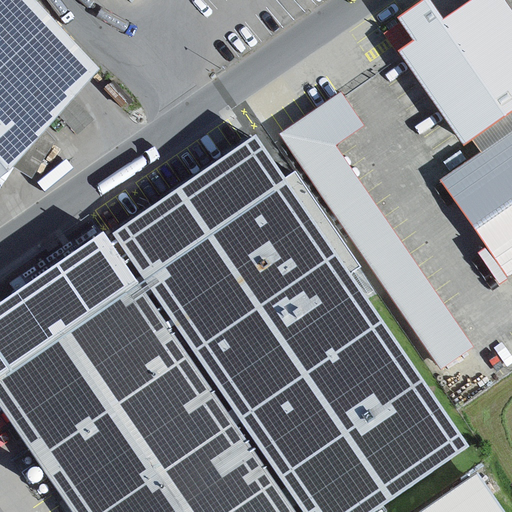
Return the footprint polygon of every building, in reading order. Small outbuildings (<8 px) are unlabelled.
[(0,0),(0,162),(97,72),(29,0),(0,0)] [(426,0),(424,0),(396,20),(412,42),(396,53),(462,148),(469,142),(511,112),(511,15),(501,0),(473,0),(442,22),(426,0)] [(340,94),(279,136),(439,371),(471,350),(334,148),(363,128),(340,94)] [(478,155),(440,181),(508,281),(511,277),(511,112),(469,142),(478,155)] [(256,140),(113,235),(298,511),(381,511),(467,455),(256,140)] [(295,511),(101,233),(0,302),(0,406),(30,449),(58,489),(73,511),(295,511)] [(20,468),(21,469),(23,470),(24,470),(26,470),(28,469),(29,467),(30,466),(30,464),(29,462),(28,461),(27,460),(25,459),(24,459),(22,460),(20,461),(19,462),(19,464),(19,466),(20,468)] [(29,479),(31,481),(33,481),(35,481),(37,481),(39,479),(40,477),(41,475),(40,473),(39,471),(38,470),(36,469),(34,468),(32,469),(30,470),(29,471),(28,473),(28,475),(28,477),(29,479)] [(502,511),(478,475),(422,511),(502,511)] [(38,491),(38,492),(39,494),(41,495),(42,495),(44,495),(46,494),(47,493),(48,492),(48,490),(48,489),(47,487),(46,486),(45,485),(43,485),(41,485),(40,486),(39,487),(38,489),(38,491)]
